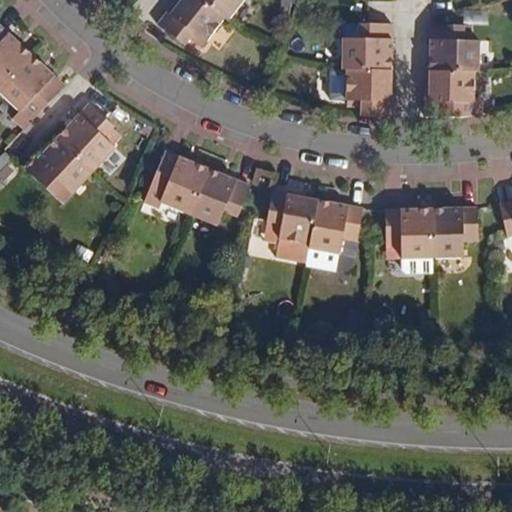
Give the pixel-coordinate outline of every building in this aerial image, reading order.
[(222,16),(201,0),(182,0),(172,14),(168,11),(158,24),(182,44),(191,32),(192,32),(198,36),(204,41),(222,16)] [(201,0),(222,16),(227,20),(242,0),(201,0)] [(347,69),(391,70),(393,24),(358,22),(357,36),(343,36),(342,69),(347,69)] [(430,71),(475,72),(481,72),(480,40),(472,40),(471,26),(429,26),(430,71)] [(0,87),(30,55),(0,27),(0,87)] [(188,49),(198,36),(192,32),(191,32),(182,44),(188,49)] [(63,86),(30,55),(0,87),(0,95),(19,114),(13,121),(23,131),(63,86)] [(390,99),(391,70),(347,69),(346,99),(362,99),(362,114),(393,114),(396,99),(390,99)] [(475,97),(475,72),(430,71),(430,100),(423,100),(423,115),(479,114),(480,97),(475,97)] [(59,138),(95,171),(116,149),(106,138),(117,127),(92,103),(59,138)] [(52,218),(95,171),(59,138),(27,172),(25,171),(14,182),(52,218)] [(190,214),(208,167),(163,150),(150,182),(165,187),(159,202),(190,214)] [(0,157),(0,172),(5,178),(18,166),(5,153),(0,157)] [(208,167),(190,214),(216,225),(222,210),(237,216),(249,184),(208,167)] [(310,243),(318,198),(288,193),(289,190),(272,188),(267,222),(281,223),(278,238),(310,243)] [(363,206),(318,198),(310,243),(308,249),(340,255),(343,239),(357,242),(363,206)] [(511,201),(500,204),(506,236),(511,234),(511,201)] [(478,206),(432,207),(432,258),(465,257),(465,240),(479,240),(478,206)] [(400,258),(432,258),(432,207),(385,208),(385,243),(400,243),(400,258)]
